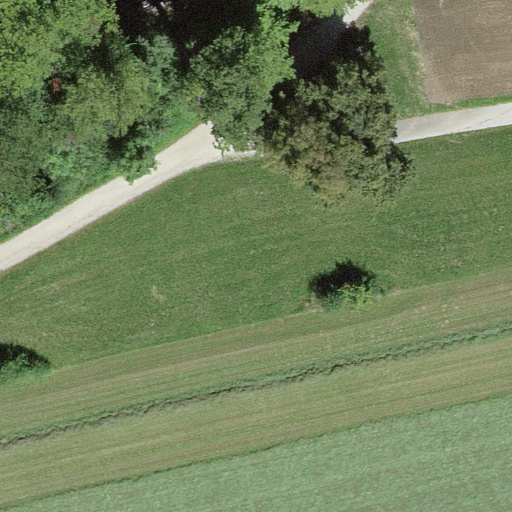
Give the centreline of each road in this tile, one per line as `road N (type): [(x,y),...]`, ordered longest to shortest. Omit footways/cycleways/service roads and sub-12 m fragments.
road 1 (track): [(0,253),(197,136),(347,0)]
road 2 (residential): [(511,112),(368,135),(197,136)]
